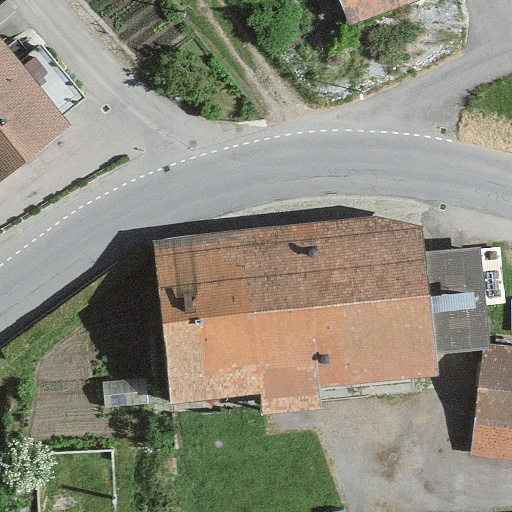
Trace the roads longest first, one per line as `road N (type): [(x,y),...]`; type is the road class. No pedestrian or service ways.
road 1 (tertiary): [(511,190),(417,165),(240,167),(119,223),(0,313)]
road 2 (unknown): [(393,166),(432,111),(511,61)]
